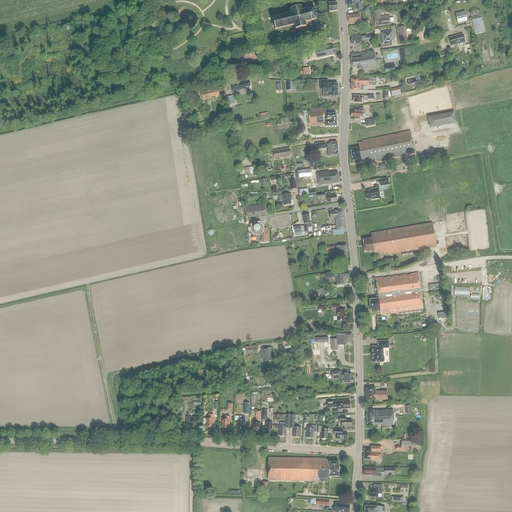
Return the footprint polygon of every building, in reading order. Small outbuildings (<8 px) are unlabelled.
[(362,11),(361,3),(361,2),(362,2),(361,0),(346,0),(347,6),(352,6),(353,11),(362,11)] [(337,3),(328,4),(329,12),(337,11),(337,3)] [(316,12),(313,10),(308,9),(302,11),(301,7),(297,8),(297,5),(293,6),(294,8),(291,9),(292,13),(272,18),(273,23),(271,23),(272,26),(274,26),(275,30),(295,25),(296,29),(299,28),(300,31),(303,30),(302,27),(305,26),(305,23),(311,21),(314,19),(316,15),(316,12)] [(374,22),(376,22),(377,25),(378,25),(378,26),(389,25),(388,15),(380,16),(380,13),(381,13),(381,9),(373,10),(374,22)] [(465,11),(455,13),(455,14),(456,14),(458,23),(467,21),(465,12),(465,11)] [(359,14),(347,16),(348,23),(360,22),(359,14)] [(472,20),(475,35),(475,34),(484,32),(484,33),(481,18),(481,19),(472,21),(472,20)] [(381,38),(382,44),(388,43),(394,42),(393,34),(396,34),(395,26),(391,27),(392,30),(381,32),(382,38),(381,38)] [(406,36),(404,26),(398,27),(398,30),(397,30),(397,33),(399,33),(399,37),(406,36)] [(360,35),(350,36),(351,45),(353,45),(353,48),(361,47),(361,42),(373,40),(372,35),(360,37),(360,35)] [(462,35),(448,38),(450,46),(464,42),(462,35)] [(333,45),(315,50),(317,58),(335,53),(333,45)] [(446,51),(439,53),(440,59),(447,57),(446,51)] [(351,59),(351,60),(352,68),(357,68),(357,70),(366,68),(377,67),(375,54),(361,56),(361,57),(351,59)] [(277,59),(270,61),(273,73),(280,72),(277,59)] [(386,74),(396,72),(394,64),(385,65),(386,74)] [(370,79),(360,79),(351,79),(351,91),(360,91),(360,90),(363,90),(363,87),(361,87),(360,85),(369,85),(369,86),(376,86),(376,78),(370,79)] [(338,83),(328,83),(328,80),(321,80),(321,90),(323,89),(323,97),(329,97),(329,95),(338,95),(338,83)] [(250,82),(248,82),(248,81),(239,82),(240,84),(237,85),(231,86),(232,91),(241,90),(246,88),(250,88),(249,86),(250,86),(250,82)] [(391,90),(392,96),(401,94),(399,88),(391,90)] [(219,89),(213,91),(213,89),(202,92),(203,100),(219,97),(219,95),(220,95),(219,89)] [(364,100),(364,99),(368,99),(373,100),(373,95),(368,94),(368,96),(354,96),(353,102),(362,103),(362,100),(364,100)] [(235,101),(232,102),(230,96),(226,97),(228,105),(235,103),(235,101)] [(409,119),(405,101),(399,103),(400,108),(397,109),(399,115),(402,114),(403,120),(409,119)] [(336,113),(326,114),(325,108),(307,111),(309,126),(325,123),(326,126),(337,126),(336,113)] [(352,112),(351,117),(355,117),(355,119),(360,119),(360,118),(363,118),(364,109),(359,109),(359,110),(354,110),(354,112),(352,112)] [(428,116),(430,127),(457,123),(455,111),(428,116)] [(376,161),(415,153),(410,131),(362,141),(362,142),(358,143),(359,147),(350,149),(353,161),(361,159),(361,161),(370,160),(370,161),(375,160),(376,161)] [(332,155),(338,154),(337,142),(331,143),(327,145),(324,143),(315,144),(316,149),(327,148),(328,156),(332,156),(332,155)] [(290,149),(288,150),(288,149),(273,151),(273,153),(272,153),(272,157),(275,156),(275,158),(289,156),(289,154),(290,154),(290,149)] [(431,154),(419,156),(420,163),(432,161),(431,154)] [(299,171),(300,178),(312,176),(311,169),(299,171)] [(327,172),(316,173),(318,184),(331,182),(331,181),(338,180),(337,171),(329,172),(327,172)] [(380,198),(379,188),(373,189),(371,190),(371,191),(366,191),(367,199),(372,199),(380,198)] [(291,204),(290,200),(291,200),(290,194),(282,195),(284,206),(291,204)] [(265,204),(245,207),(246,217),(259,215),(266,213),(265,204)] [(331,231),(332,236),(344,235),(343,233),(343,230),(346,230),(344,210),(335,210),(335,211),(330,212),(330,218),(335,218),(336,230),(331,231)] [(308,215),(302,216),(303,223),(304,223),(304,225),(303,226),(304,231),(308,231),(307,227),(311,226),(311,222),(310,222),(308,215)] [(261,228),(260,225),(258,223),(255,223),(252,227),(253,231),(255,232),(258,232),(259,231),(260,236),(261,236),(261,240),(260,240),(260,242),(268,242),(267,227),(261,228)] [(389,254),(436,247),(432,223),(371,233),(372,239),(363,240),(365,253),(372,252),(372,253),(374,252),(375,255),(384,253),(385,254),(389,254)] [(333,246),(325,247),(327,255),(334,254),(336,254),(337,258),(347,257),(346,245),(335,246),(333,246)] [(347,277),(349,276),(349,272),(336,273),(336,271),(321,274),(321,275),(322,276),(326,275),(326,278),(336,277),(337,284),(343,284),(343,281),(347,281),(347,277)] [(398,313),(398,314),(423,311),(418,273),(376,279),(378,298),(369,300),(371,312),(380,311),(380,314),(391,313),(391,314),(394,313),(394,314),(398,313)] [(470,295),(470,286),(455,286),(455,295),(470,295)] [(344,314),(345,314),(345,310),(340,310),(340,304),(332,304),(332,308),(337,308),(337,321),(344,321),(344,314)] [(338,345),(352,345),(352,334),(337,335),(337,339),(332,339),(332,351),(338,350),(338,345)] [(378,346),(371,346),(372,362),(383,362),(383,361),(384,361),(384,357),(383,357),(383,348),(389,348),(389,341),(378,341),(378,346)] [(269,359),(272,359),(271,348),(262,349),(263,360),(265,359),(265,361),(269,361),(269,359)] [(350,383),(353,383),(353,378),(352,378),(352,373),(341,374),(341,370),(332,371),(333,378),(341,377),(342,384),(346,383),(347,386),(350,385),(350,383)] [(375,400),(387,400),(387,391),(375,392),(375,388),(366,388),(366,401),(375,401),(375,400)] [(337,401),(328,402),(328,407),(338,407),(338,409),(350,408),(350,400),(337,401)] [(386,425),(393,425),(393,410),(385,410),(385,411),(373,411),(367,411),(367,424),(374,424),(374,425),(386,425)] [(203,419),(203,424),(206,424),(206,427),(213,427),(213,426),(214,426),(214,419),(213,419),(213,415),(210,415),(210,419),(203,419)] [(279,428),(279,436),(285,437),(286,428),(289,428),(290,415),(286,415),(286,423),(283,423),(283,426),(279,426),(279,428)] [(290,415),(289,428),(293,428),(293,437),(299,437),(300,427),(296,427),(296,424),(294,424),(294,415),(290,415)] [(230,427),(230,420),(229,420),(229,416),(226,416),(226,420),(222,420),(222,428),(228,428),(229,427),(230,427)] [(352,426),(352,420),(346,420),(346,417),(340,416),(339,422),(342,422),(341,426),(352,426)] [(197,431),(197,418),(187,417),(187,425),(189,425),(189,431),(197,431)] [(316,432),(316,426),(311,426),(311,428),(307,428),(306,438),(312,438),(313,432),(316,432)] [(327,439),(328,429),(324,429),(324,426),(318,426),(318,433),(321,433),(321,439),(327,439)] [(334,429),(334,435),(337,435),(336,439),(347,440),(347,433),(340,433),(340,429),(334,429)] [(411,452),(420,452),(420,442),(401,441),(401,447),(396,446),(396,450),(405,450),(405,447),(411,447),(411,452)] [(380,461),(381,447),(371,446),(371,450),(365,450),(364,459),(370,459),(370,461),(380,461)] [(268,480),(314,481),(314,480),(318,480),(318,478),(320,478),(320,482),(327,482),(327,478),(330,478),(330,476),(339,476),(339,472),(340,471),(341,468),(339,467),(339,462),(330,462),(330,460),(325,460),(325,459),(269,458),(268,480)] [(369,488),(369,497),(378,497),(378,494),(382,494),(382,485),(376,485),(375,488),(373,488),(369,488)] [(341,511),(349,511),(350,504),(336,503),(335,511),(341,511)]
